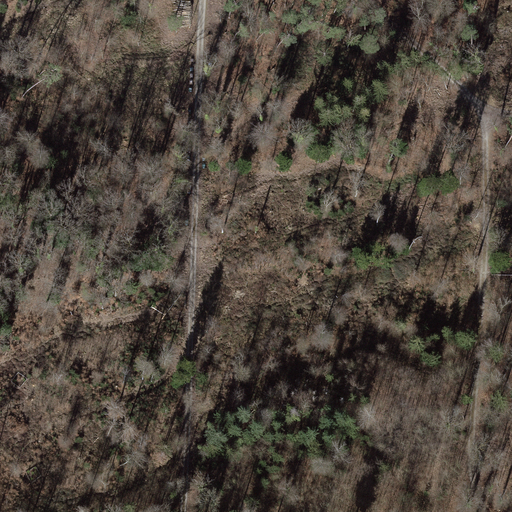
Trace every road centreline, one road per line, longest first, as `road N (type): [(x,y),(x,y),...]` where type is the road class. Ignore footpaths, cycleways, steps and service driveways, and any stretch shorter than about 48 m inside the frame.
road 1 (track): [(363,0),(486,112),(490,193),(470,475),(485,511)]
road 2 (track): [(182,511),(205,0)]
